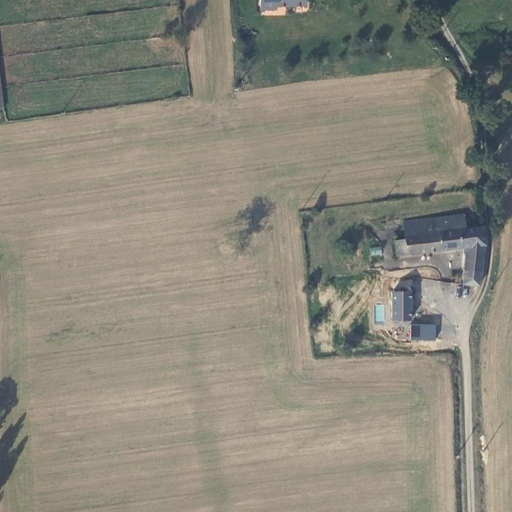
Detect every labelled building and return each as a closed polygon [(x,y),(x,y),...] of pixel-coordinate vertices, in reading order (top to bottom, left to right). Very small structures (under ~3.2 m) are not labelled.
[(253,0),(253,8),(268,7),(268,12),(269,12),(298,11),(298,0),(253,0)] [(463,284),(480,285),(486,242),(484,225),(465,227),(464,211),(402,221),(404,237),(394,239),(397,256),(465,247),(463,284)] [(381,246),(369,248),(370,256),(382,255),(381,246)] [(391,290),(391,320),(412,320),(411,290),(391,290)] [(383,322),(385,305),(377,304),(375,321),(383,322)] [(435,340),(436,325),(411,324),(410,339),(435,340)]
